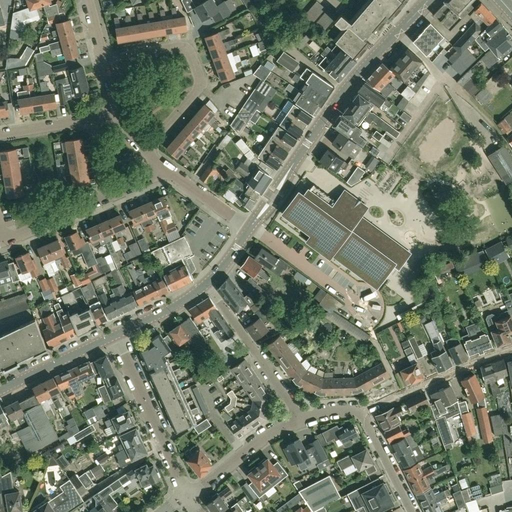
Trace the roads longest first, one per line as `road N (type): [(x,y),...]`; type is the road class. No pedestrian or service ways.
road 1 (tertiary): [(250,228),(369,61),(428,0)]
road 2 (unclassified): [(145,149),(198,89),(190,53),(174,47),(104,59)]
road 3 (residential): [(186,496),(114,336)]
road 4 (residential): [(303,419),(206,283)]
road 5 (residential): [(511,347),(360,411)]
road 6 (residential): [(303,419),(264,437),(186,496)]
road 7 (tertiary): [(0,391),(114,336)]
